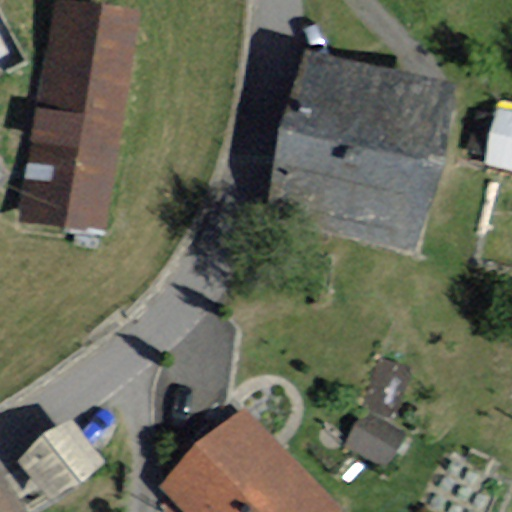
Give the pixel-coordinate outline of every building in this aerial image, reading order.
[(131,33),(62,22),(30,216),(99,227),(131,33)] [(455,92),(320,62),(283,224),(419,254),(455,92)] [(511,117),(501,115),(488,174),(511,178),(511,117)] [(328,511),(336,505),(247,409),(165,486),(189,511),(328,511)] [(101,470),(74,430),(23,465),(50,505),(101,470)] [(0,511),(22,511),(2,475),(0,476),(0,511)]
